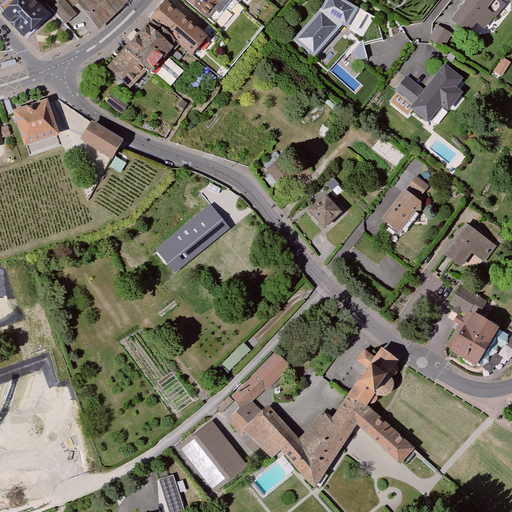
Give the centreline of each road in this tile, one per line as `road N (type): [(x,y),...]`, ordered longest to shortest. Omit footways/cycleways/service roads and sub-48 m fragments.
road 1 (residential): [(44,511),(147,458),(328,288)]
road 2 (residential): [(328,288),(246,189),(85,109),(57,70)]
road 3 (residential): [(511,387),(481,393),(424,367),(328,288)]
